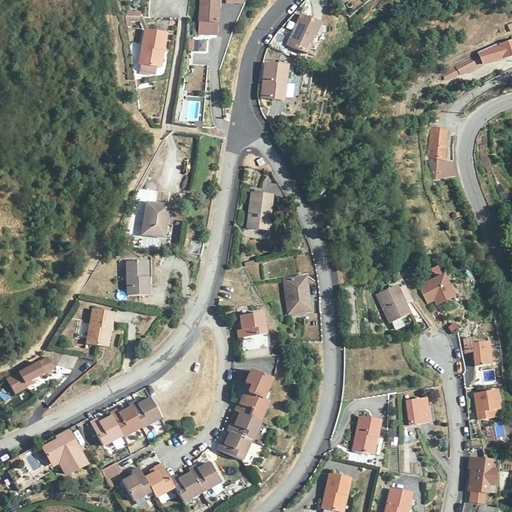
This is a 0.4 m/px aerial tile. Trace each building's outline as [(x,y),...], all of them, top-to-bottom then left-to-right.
[(150,0),(151,15),(158,15),(158,0),(150,0)] [(219,8),(219,0),(199,0),(198,35),(215,35),(217,8),(219,8)] [(321,28),(301,19),(290,49),(307,57),(321,28)] [(163,51),(166,33),(145,29),(139,64),(159,67),(161,51),(163,51)] [(480,54),(483,64),(511,57),(511,41),(499,44),(483,52),(480,54)] [(456,64),(460,74),(483,64),(480,54),(456,64)] [(289,64),(268,59),(268,63),(262,94),(282,98),(289,64)] [(433,178),(454,174),(451,164),(443,159),(446,133),(433,129),(428,158),(433,178)] [(254,163),(258,168),(262,165),(258,159),(254,163)] [(271,217),(273,198),(254,195),(247,229),(265,232),(268,217),(271,217)] [(164,238),(169,207),(146,203),(141,234),(164,238)] [(182,252),(198,255),(200,241),(185,238),(182,252)] [(147,285),(145,260),(127,261),(131,296),(151,295),(150,285),(147,285)] [(443,276),(419,288),(428,305),(435,301),(438,306),(454,298),(443,276)] [(311,312),(306,279),(284,282),(289,315),(311,312)] [(401,305),(408,300),(401,285),(394,288),(392,285),(375,294),(388,322),(407,314),(401,305)] [(106,349),(113,314),(92,310),(85,345),(106,349)] [(236,334),(236,342),(264,337),(263,336),(259,318),(238,320),(239,333),(236,334)] [(264,337),(236,342),(237,349),(240,348),(242,362),(267,359),(264,337)] [(491,364),(488,341),(472,343),(472,338),(463,338),(464,352),(473,352),(475,366),(491,364)] [(74,369),(75,356),(62,355),(60,367),(74,369)] [(25,385),(29,383),(55,369),(48,357),(6,380),(14,395),(27,388),(25,385)] [(483,381),(494,381),(493,370),(483,371),(483,381)] [(245,390),(243,395),(261,403),(264,397),(269,385),(245,375),(240,385),(245,390)] [(145,393),(146,397),(156,418),(175,407),(166,389),(159,392),(157,389),(153,391),(151,390),(145,393)] [(498,409),(496,391),(474,394),(477,419),(492,418),(491,410),(498,409)] [(261,403),(243,395),(237,406),(231,405),(229,413),(236,416),(256,425),(265,405),(261,403)] [(126,405),(139,431),(158,422),(156,418),(146,397),(134,403),(131,400),(125,402),(126,405)] [(426,409),(425,400),(405,404),(409,427),(432,423),(430,408),(426,409)] [(107,415),(120,440),(139,431),(126,405),(114,413),(111,409),(106,411),(107,415)] [(98,449),(120,440),(107,415),(95,422),(92,418),(84,423),(98,449)] [(246,444),(256,425),(236,416),(230,427),(224,426),(222,433),(224,434),(245,444),(246,444)] [(373,456),(380,422),(359,417),(351,452),(373,456)] [(496,438),(505,437),(503,422),(494,423),(496,438)] [(68,432),(42,445),(50,461),(58,457),(67,476),(86,466),(68,432)] [(211,451),(236,462),(245,444),(224,434),(218,446),(214,445),(211,451)] [(27,484),(42,476),(38,466),(29,470),(21,455),(13,458),(15,465),(4,470),(15,493),(27,488),(27,484)] [(469,461),(468,470),(470,471),(468,493),(486,495),(486,486),(492,487),(493,472),(489,472),(489,464),(469,461)] [(116,462),(103,469),(108,479),(121,472),(116,462)] [(158,469),(155,463),(147,467),(148,472),(149,472),(158,469)] [(486,486),(486,495),(495,495),(495,493),(496,472),(497,464),(489,464),(489,472),(493,472),(492,487),(486,486)] [(127,504),(147,495),(138,476),(132,465),(124,469),(128,477),(116,485),(127,504)] [(184,473),(196,495),(212,486),(201,465),(190,470),(188,466),(181,469),(184,473)] [(147,495),(150,499),(169,490),(162,477),(161,474),(158,469),(149,472),(148,472),(138,476),(147,495)] [(169,490),(176,506),(196,495),(184,473),(170,479),(168,476),(162,477),(169,490)] [(330,511),(342,511),(351,479),(330,474),(321,510),(330,511)] [(384,511),(402,511),(403,511),(402,511),(407,511),(411,495),(390,490),(384,511)]
